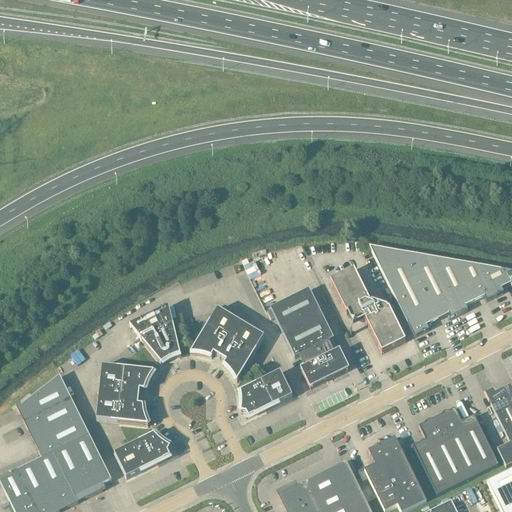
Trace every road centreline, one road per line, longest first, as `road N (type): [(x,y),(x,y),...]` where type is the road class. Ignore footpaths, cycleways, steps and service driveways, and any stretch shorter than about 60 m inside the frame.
road 1 (motorway): [(0,218),(122,159),(226,131),(332,124),(511,150)]
road 2 (motorway): [(0,20),(511,111)]
road 3 (motorway): [(101,0),(511,89)]
road 4 (unclassified): [(245,468),(511,337)]
road 5 (unclassified): [(245,468),(217,389),(199,375),(179,377),(167,387),(163,412),(210,486)]
road 6 (motorway): [(511,45),(313,0)]
